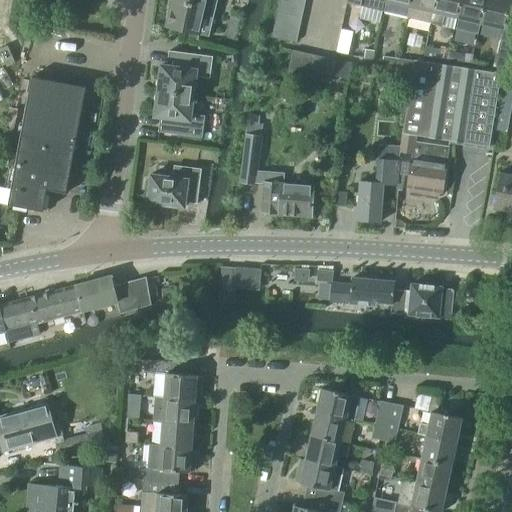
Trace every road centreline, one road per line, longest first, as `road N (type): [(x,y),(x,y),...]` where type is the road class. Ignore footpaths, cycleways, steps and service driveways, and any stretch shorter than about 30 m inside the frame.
road 1 (unclassified): [(511,259),(318,246),(102,254)]
road 2 (residential): [(102,254),(137,0)]
road 3 (residential): [(511,390),(290,370)]
road 4 (residential): [(211,511),(224,367)]
road 5 (residential): [(267,511),(290,370)]
